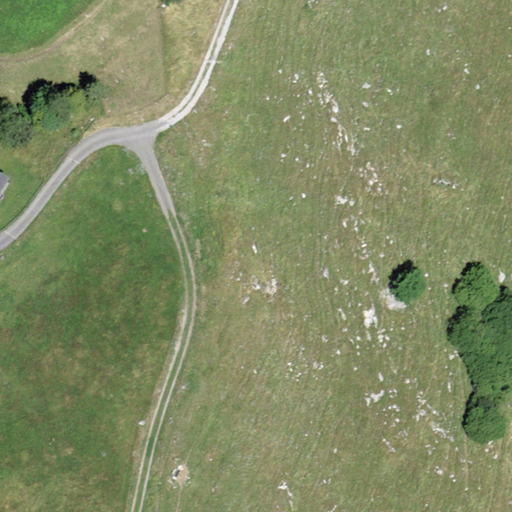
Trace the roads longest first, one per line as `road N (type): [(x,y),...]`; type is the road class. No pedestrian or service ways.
road 1 (track): [(141,132),(192,294),(135,511)]
road 2 (track): [(141,132),(93,142),(0,242)]
road 3 (track): [(236,0),(188,110),(141,132)]
